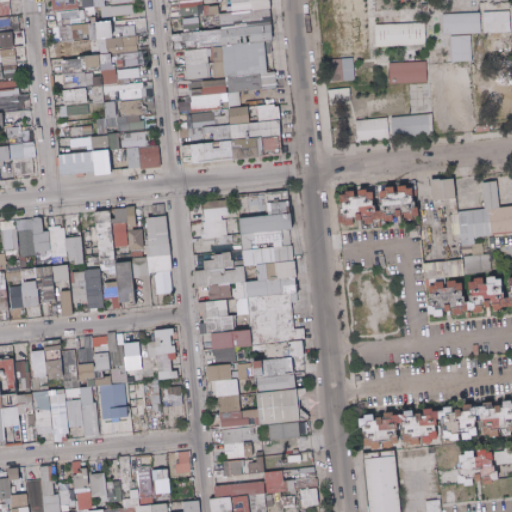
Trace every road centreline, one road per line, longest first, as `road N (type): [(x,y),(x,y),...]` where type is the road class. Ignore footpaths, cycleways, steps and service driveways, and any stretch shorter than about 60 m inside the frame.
road 1 (tertiary): [(344,511),(292,0)]
road 2 (residential): [(205,511),(154,0)]
